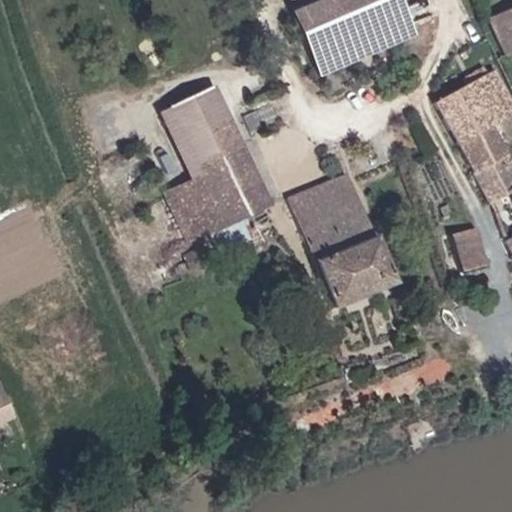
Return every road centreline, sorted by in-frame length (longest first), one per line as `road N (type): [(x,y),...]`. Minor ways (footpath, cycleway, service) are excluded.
road 1 (track): [(505,351),(500,244),(427,91),(455,20),(450,0)]
road 2 (track): [(311,120),(259,0)]
